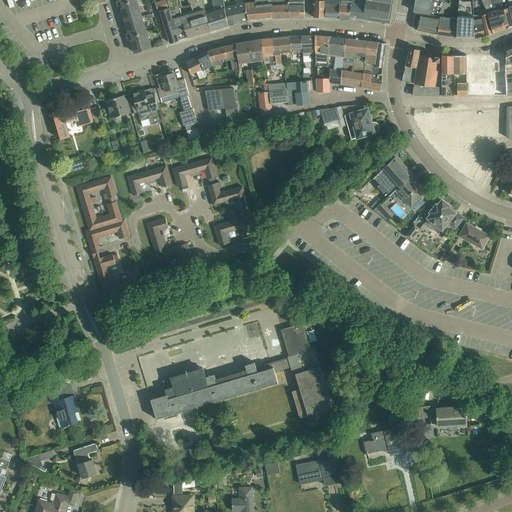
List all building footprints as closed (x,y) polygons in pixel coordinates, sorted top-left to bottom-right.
[(135,0),(120,5),(122,13),(139,8),(137,0),(135,0)] [(166,0),(156,4),(158,10),(170,8),(167,0),(166,0)] [(182,7),(179,0),(167,0),(170,8),(158,10),(158,11),(160,10),(170,43),(187,38),(211,31),(206,14),(202,0),(188,0),(189,4),(190,3),(194,13),(183,17),(180,8),(182,7)] [(214,11),(207,14),(211,31),(229,25),(225,7),(224,3),(223,0),(211,0),(214,8),(214,11)] [(255,0),(255,2),(245,3),(248,21),(273,18),(272,0),(255,0)] [(272,0),(273,18),(290,18),(289,0),(272,0)] [(289,0),(290,18),(305,17),(304,0),(289,0)] [(313,17),(325,18),(325,0),(321,0),(314,0),(313,17)] [(325,0),(325,18),(338,18),(340,0),(325,0)] [(350,19),(350,18),(353,0),(340,0),(338,18),(339,18),(350,19)] [(353,0),(350,18),(371,21),(371,17),(389,20),(391,0),(353,0)] [(445,2),(446,0),(416,0),(415,12),(416,12),(440,17),(443,17),(450,4),(448,3),(445,2)] [(487,13),(488,14),(493,33),(493,34),(511,25),(511,18),(508,0),(481,0),(488,13),(487,13)] [(475,38),(474,15),(473,2),(459,1),(458,19),(457,37),(475,38)] [(229,25),(248,21),(245,3),(245,2),(225,7),(229,25)] [(122,13),(125,21),(142,16),(139,8),(122,13)] [(415,30),(438,34),(440,17),(416,12),(413,26),(415,30)] [(493,33),(488,14),(481,15),(481,14),(474,15),(475,38),(485,36),(493,33)] [(125,21),(127,29),(144,24),(142,16),(125,21)] [(458,19),(443,17),(440,17),(438,34),(457,37),(458,19)] [(127,29),(130,37),(147,32),(144,24),(127,29)] [(130,37),(132,45),(149,40),(147,32),(130,37)] [(290,52),(290,36),(273,38),(276,63),(282,62),(281,53),(290,52)] [(302,52),(301,36),(290,36),(290,52),(291,52),(291,51),(302,52)] [(315,36),(301,36),(302,48),(302,52),(303,52),(304,52),(304,56),(312,56),(312,63),(316,63),(316,50),(315,50),(315,48),(315,36)] [(329,67),(329,55),(331,37),(315,36),(315,50),(316,50),(316,63),(316,66),(318,66),(329,67)] [(330,79),(330,83),(341,84),(347,38),(331,37),(329,55),(337,56),(336,71),(331,70),(330,79)] [(273,38),(262,39),(263,48),(264,56),(265,60),(265,64),(271,63),(272,70),(285,69),(284,64),(282,64),(282,62),(276,63),(273,38)] [(341,85),(361,88),(364,72),(375,73),(375,66),(376,66),(378,42),(369,41),(347,38),(341,84),(341,85)] [(262,39),(249,42),(250,48),(252,62),(259,61),(260,64),(265,64),(265,60),(264,56),(263,48),(262,39)] [(149,40),(132,45),(134,52),(136,53),(152,48),(149,40)] [(249,42),(237,44),(237,48),(240,64),(252,62),(250,48),(249,42)] [(364,72),(361,88),(381,91),(382,83),(374,82),(374,80),(372,79),(372,76),(377,76),(378,74),(382,75),(383,68),(384,56),(386,43),(378,42),(376,66),(375,66),(375,73),(364,72)] [(237,44),(224,47),(225,48),(227,61),(232,60),(234,71),(239,70),(241,70),(240,64),(237,48),(237,44)] [(227,61),(224,47),(213,49),(208,52),(213,64),(221,63),(220,60),(226,59),(226,61),(227,61)] [(403,82),(414,84),(419,54),(420,50),(410,47),(405,66),(406,66),(403,78),(403,82)] [(213,64),(208,52),(198,57),(203,71),(213,66),(213,64)] [(419,54),(414,84),(414,85),(412,96),(440,96),(441,87),(436,86),(440,57),(435,56),(435,57),(419,54)] [(453,55),(442,54),(442,73),(442,80),(442,86),(442,96),(455,96),(455,83),(455,74),(454,74),(453,55)] [(467,72),(467,55),(453,55),(454,74),(455,74),(467,74),(467,72)] [(498,72),(506,72),(505,55),(467,55),(467,72),(476,72),(476,78),(467,78),(467,83),(468,83),(468,84),(468,96),(507,96),(506,78),(498,78),(498,72)] [(205,74),(203,71),(198,57),(187,63),(191,75),(197,72),(198,74),(200,79),(205,77),(205,74)] [(174,73),(157,78),(159,88),(158,88),(162,102),(189,95),(185,79),(176,81),(174,73)] [(328,80),(318,80),(317,80),(317,92),(331,93),(330,83),(330,79),(328,80)] [(313,81),(287,84),(288,93),(294,93),(295,97),(297,97),(298,105),(310,105),(309,91),(314,91),(313,81)] [(264,84),(265,92),(259,93),(262,117),(273,116),(272,104),(272,97),(270,98),(270,92),(269,92),(268,83),(264,84)] [(457,96),(468,96),(468,84),(468,83),(467,83),(455,83),(455,96),(457,96)] [(281,91),(270,92),(270,98),(272,97),(272,104),(289,102),(288,93),(287,84),(280,85),(281,91)] [(152,88),(145,90),(144,89),(133,92),(141,121),(150,119),(151,124),(162,121),(152,88)] [(215,89),(205,90),(206,92),(207,101),(209,111),(215,110),(225,108),(227,116),(228,122),(217,124),(211,125),(212,130),(214,137),(241,132),(241,131),(241,130),(234,88),(222,89),(216,90),(215,90),(215,89)] [(108,107),(112,118),(130,113),(125,95),(105,101),(107,107),(108,107)] [(366,105),(343,106),(330,110),(329,109),(321,110),(325,123),(340,119),(342,127),(348,125),(352,139),(374,133),(376,132),(377,132),(378,131),(379,130),(379,128),(379,127),(379,125),(379,124),(378,123),(376,122),(375,122),(373,122),(371,122),(366,105)] [(75,110),(69,112),(71,121),(80,119),(82,125),(93,122),(89,108),(76,112),(75,110)] [(430,110),(421,115),(429,131),(438,144),(449,157),(460,168),(473,179),(489,158),(478,149),(468,139),(459,129),(452,118),(464,118),(464,108),(446,108),(447,109),(430,110)] [(186,126),(196,123),(198,123),(193,109),(180,112),(184,126),(186,126)] [(71,121),(69,112),(54,116),(61,139),(70,137),(66,123),(71,121)] [(186,126),(187,131),(198,128),(196,123),(186,126)] [(187,131),(189,137),(199,134),(198,128),(187,131)] [(0,145),(10,143),(7,134),(0,135),(0,145)] [(199,134),(189,137),(190,142),(201,139),(199,134)] [(212,158),(192,164),(196,175),(201,174),(200,171),(205,170),(208,179),(217,176),(212,158)] [(378,174),(374,178),(380,185),(389,195),(390,196),(395,192),(392,189),(393,188),(397,184),(394,181),(407,170),(396,158),(378,174)] [(84,160),(68,165),(70,173),(86,168),(84,160)] [(196,175),(192,164),(173,169),(179,187),(188,185),(185,175),(190,174),(191,176),(196,175)] [(166,166),(147,171),(150,183),(155,182),(155,179),(160,178),(162,187),(172,185),(166,166)] [(393,188),(392,189),(395,192),(396,191),(411,208),(413,206),(420,201),(419,200),(426,193),(411,176),(412,175),(407,170),(394,181),(397,184),(393,188)] [(150,183),(147,171),(128,177),(133,195),(142,193),(140,184),(145,182),(146,185),(150,183)] [(111,176),(94,182),(97,191),(105,188),(107,193),(104,194),(106,199),(117,196),(111,176)] [(94,182),(77,187),(83,206),(83,207),(93,205),(92,204),(92,203),(97,202),(95,197),(91,198),(89,193),(97,191),(94,182)] [(214,205),(229,200),(227,191),(220,193),(219,188),(221,187),(220,182),(208,185),(214,205)] [(235,204),(236,209),(248,206),(243,187),(227,191),(229,200),(236,198),(238,204),(235,204)] [(111,214),(103,216),(106,225),(122,220),(117,201),(108,204),(111,214)] [(455,230),(464,219),(456,212),(455,214),(447,208),(449,207),(442,201),(438,207),(436,206),(430,213),(432,214),(424,224),(438,235),(442,229),(444,230),(449,224),(455,230)] [(93,205),(83,207),(84,210),(90,230),(106,225),(103,216),(97,218),(93,205)] [(242,218),(233,221),(235,230),(253,225),(248,206),(236,209),(238,214),(240,213),(242,218)] [(147,223),(153,243),(165,239),(163,234),(161,235),(159,230),(168,227),(166,218),(147,223)] [(122,220),(106,225),(108,234),(118,231),(120,239),(129,236),(124,219),(122,220)] [(235,230),(233,221),(215,226),(220,246),(232,242),(230,237),(228,238),(226,233),(235,230)] [(459,236),(482,249),(489,237),(466,224),(459,236)] [(90,230),(86,231),(88,235),(91,247),(100,245),(98,237),(108,234),(106,225),(90,230)] [(406,236),(411,240),(419,229),(414,225),(406,236)] [(159,262),(176,256),(174,247),(165,250),(164,245),(166,244),(165,239),(153,243),(159,262)] [(174,247),(176,256),(180,267),(201,260),(198,251),(186,255),(184,250),(189,248),(187,243),(174,247)] [(95,260),(100,279),(112,275),(111,271),(108,271),(107,266),(116,264),(115,260),(114,255),(113,254),(95,260)] [(131,281),(122,283),(125,293),(143,287),(138,271),(129,273),(131,281)] [(112,275),(100,279),(106,298),(125,293),(122,283),(113,286),(111,281),(114,280),(112,275)] [(166,394),(151,399),(157,419),(279,383),(275,372),(291,367),(293,375),(296,374),(301,389),(293,391),(300,418),(309,415),(332,408),(320,366),(314,348),(310,350),(304,332),(303,328),(304,327),(303,323),(299,324),(281,329),(283,334),(284,333),(290,355),(288,356),(288,358),(272,363),(256,367),(256,366),(255,362),(246,365),(247,369),(247,370),(216,379),(216,378),(215,375),(206,377),(203,368),(172,378),(174,386),(170,388),(166,389),(165,389),(166,393),(166,394)] [(132,336),(134,343),(146,339),(144,332),(132,336)] [(73,406),(78,404),(75,396),(65,399),(62,389),(50,393),(53,403),(56,402),(63,427),(78,423),(73,406)] [(457,427),(466,426),(465,407),(436,409),(436,407),(419,408),(419,418),(437,417),(437,426),(440,426),(440,427),(449,426),(449,425),(457,425),(457,427)] [(496,423),(489,425),(492,439),(499,437),(496,423)] [(390,452),(404,449),(400,428),(373,434),(374,440),(372,440),(372,441),(365,442),(367,453),(384,449),(383,448),(388,447),(390,452)] [(77,457),(83,477),(80,477),(79,483),(87,485),(90,476),(97,474),(92,460),(90,461),(88,454),(97,452),(95,444),(74,451),(76,458),(77,457)] [(40,470),(40,469),(47,473),(48,470),(42,466),(42,464),(39,455),(25,460),(26,464),(33,466),(40,470)] [(7,471),(10,461),(0,457),(0,495),(7,477),(1,475),(3,469),(7,471)] [(307,463),(308,470),(298,471),(301,484),(301,482),(318,479),(319,481),(324,480),(325,486),(337,483),(333,461),(321,463),(321,461),(307,463)] [(278,462),(265,465),(267,475),(280,472),(278,462)] [(193,511),(192,496),(183,497),(183,481),(174,483),(175,511),(193,511)] [(240,487),(240,498),(233,499),(233,511),(240,511),(253,511),(253,487),(240,487)] [(53,500),(53,501),(52,504),(39,501),(35,511),(65,511),(67,504),(75,506),(78,494),(71,492),(69,498),(52,493),(51,500),(53,500)]
